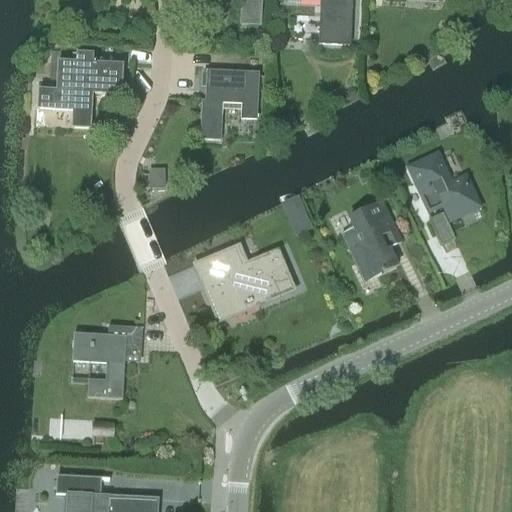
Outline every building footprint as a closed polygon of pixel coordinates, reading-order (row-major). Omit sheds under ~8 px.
[(241,0),(242,5),(240,4),(239,26),(260,27),(261,0),(241,0)] [(349,47),(351,0),(320,0),(320,9),(323,9),(323,13),(320,13),(318,46),(349,47)] [(38,91),(37,110),(72,112),(71,129),(89,130),(91,95),(120,97),(122,67),(57,63),(56,92),(38,91)] [(201,103),(199,142),(220,143),(222,105),(241,106),(240,121),(256,122),(259,74),(206,73),(204,103),(201,103)] [(296,129),(290,117),(276,124),(282,136),(296,129)] [(437,156),(408,170),(428,214),(443,207),(450,222),(479,209),(465,179),(450,185),(437,156)] [(164,171),(148,171),(149,190),(164,190),(164,171)] [(108,210),(104,191),(87,195),(91,214),(108,210)] [(356,233),(343,239),(365,285),(395,270),(386,252),(401,245),(380,203),(349,218),(356,233)] [(442,215),(429,221),(441,245),(453,240),(442,215)] [(226,282),(203,291),(217,324),(289,294),(282,278),(286,276),(277,253),(241,268),(234,250),(215,258),(226,282)] [(73,336),(71,364),(105,366),(104,382),(87,381),(86,400),(121,402),(124,357),(140,358),(141,330),(107,328),(107,338),(73,336)] [(90,425),(90,437),(111,438),(112,426),(90,425)] [(57,479),(56,496),(70,497),(68,511),(156,511),(157,501),(100,498),(101,481),(57,479)]
